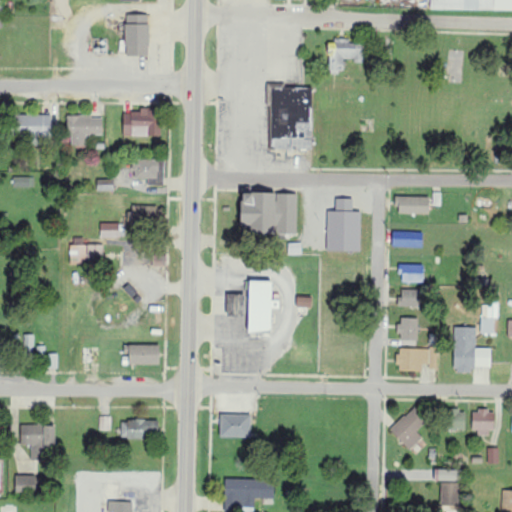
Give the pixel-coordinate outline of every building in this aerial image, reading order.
[(149,57),(150,16),(127,15),(126,57),(149,57)] [(329,41),(329,71),(343,71),(343,61),(365,61),(365,41),(329,41)] [(314,88),(285,87),(285,84),(268,83),(267,105),(273,105),(272,150),(312,151),(314,88)] [(156,137),(156,112),(124,112),(124,136),(156,137)] [(52,138),(52,115),(18,115),(18,137),(52,138)] [(69,117),(69,147),(88,146),(88,136),(103,135),(103,116),(69,117)] [(163,185),(164,160),(134,159),(134,179),(149,179),(148,185),(163,185)] [(13,188),(34,187),(34,177),(13,177),(13,188)] [(115,191),(114,180),(97,180),(98,192),(115,191)] [(298,195),(243,194),(243,227),(252,227),(252,234),(297,235),(298,195)] [(430,198),(397,196),(396,213),(430,214),(430,198)] [(123,213),(123,225),(161,225),(161,206),(133,206),(133,214),(123,213)] [(318,227),(319,214),(308,213),(307,226),(318,227)] [(121,238),(121,224),(101,223),(101,237),(121,238)] [(423,248),(423,233),(393,232),(393,247),(423,248)] [(84,245),(84,238),(71,238),(71,264),(104,264),(104,245),(84,245)] [(424,283),(424,265),(401,265),(401,283),(424,283)] [(272,333),(273,282),(251,282),(250,333),(272,333)] [(401,307),(421,308),(422,291),(402,290),(401,307)] [(250,318),(250,295),(229,295),(228,317),(250,318)] [(494,334),(495,320),(498,320),(499,304),(483,303),(481,333),(494,334)] [(399,340),(418,341),(419,319),(400,318),(399,340)] [(492,349),(476,348),(476,328),(455,327),(454,373),(473,373),(473,367),(491,368),(492,349)] [(34,350),(35,335),(25,335),(24,350),(34,350)] [(130,365),(161,365),(161,346),(130,345),(130,365)] [(398,348),(398,371),(423,372),(423,367),(435,367),(436,349),(398,348)] [(424,438),(416,430),(427,420),(415,406),(391,429),(410,450),(424,438)] [(472,432),(495,432),(495,410),(473,410),(472,432)] [(466,429),(466,413),(450,413),(450,429),(466,429)] [(221,438),(252,438),(252,415),(221,415),(221,438)] [(112,430),(111,417),(100,417),(100,431),(112,430)] [(156,421),(122,420),(122,439),(156,440),(156,421)] [(57,426),(22,426),(21,445),(31,445),(31,460),(48,460),(48,448),(56,448),(57,426)] [(500,463),(500,448),(488,448),(488,463),(500,463)] [(436,480),(460,481),(460,469),(436,469),(436,480)] [(16,475),(17,493),(38,492),(37,474),(16,475)] [(226,478),(226,511),(255,511),(255,498),(275,498),(275,479),(226,478)] [(460,505),(460,482),(441,481),(441,505),(460,505)] [(511,511),(511,489),(502,489),(501,511),(511,511)]
